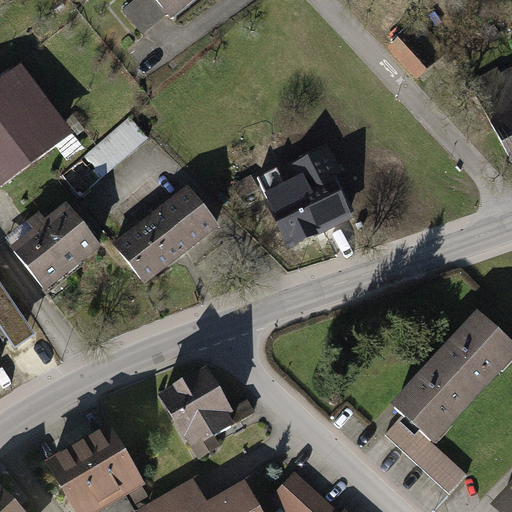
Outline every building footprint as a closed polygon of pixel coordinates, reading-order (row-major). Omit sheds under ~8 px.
[(173,12),(162,0),(137,0),(127,9),(148,33),(173,12)] [(162,0),(173,12),(177,17),(197,0),(162,0)] [(415,26),(394,44),(421,76),(443,57),(415,26)] [(0,79),(0,188),(74,133),(22,63),(0,79)] [(511,76),(476,97),(511,161),(511,76)] [(134,112),(64,171),(85,195),(154,135),(134,112)] [(299,172),(264,189),(293,247),(358,215),(328,153),(297,168),(299,172)] [(252,173),(235,182),(244,199),(261,189),(252,173)] [(195,183),(117,240),(146,280),(224,223),(195,183)] [(45,227),(19,248),(48,283),(103,239),(74,203),(56,218),(50,210),(39,219),(45,227)] [(0,279),(0,325),(16,349),(37,335),(0,279)] [(511,355),(511,344),(479,315),(395,408),(404,415),(434,442),(511,355)] [(234,414),(209,369),(162,395),(193,450),(230,429),(225,419),(234,414)] [(468,473),(434,442),(404,415),(388,433),(452,491),(468,473)] [(82,511),(143,475),(112,424),(49,462),(79,511),(82,511)] [(266,511),(249,483),(216,502),(200,474),(147,504),(151,511),(266,511)] [(276,498),(290,511),(337,511),(297,475),(276,498)] [(0,479),(0,511),(34,511),(1,478),(0,479)] [(511,493),(503,503),(511,510),(511,493)]
